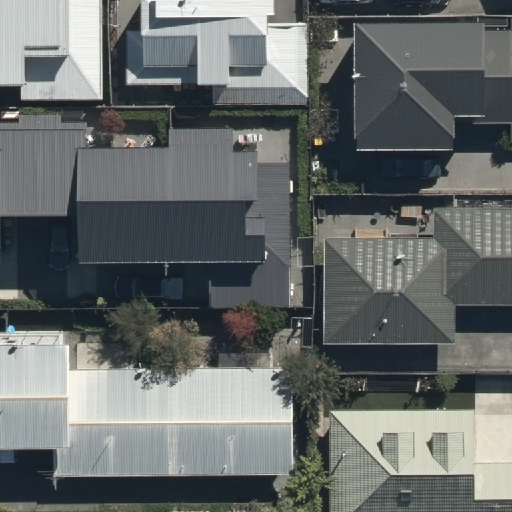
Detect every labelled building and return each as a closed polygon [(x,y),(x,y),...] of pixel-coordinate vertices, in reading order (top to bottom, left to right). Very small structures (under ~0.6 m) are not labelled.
[(0,0),(0,81),(19,81),(18,95),(105,95),(104,0),(0,0)] [(138,20),(126,20),(126,79),(220,79),(220,93),(306,93),(306,14),(264,14),(264,0),(275,0),(149,0),(150,10),(138,10),(138,20)] [(479,4),(353,5),(355,135),(455,134),(455,103),(475,102),(475,116),(510,116),(509,26),(479,27),(479,4)] [(0,204),(77,204),(78,255),(205,253),(206,302),(286,300),(284,156),(260,157),(259,142),(231,143),(231,120),(163,121),(163,137),(82,138),(82,113),(0,114),(0,204)] [(433,228),(321,228),(321,341),(452,341),(452,301),(511,300),(511,202),(433,202),(433,228)] [(0,441),(50,442),(50,472),(242,475),(242,480),(258,481),(259,469),(291,469),(292,361),(131,359),(131,354),(70,353),(71,331),(0,330),(0,441)] [(475,404),(320,405),(320,431),(328,431),(328,511),(511,511),(511,448),(475,449),(475,404)]
